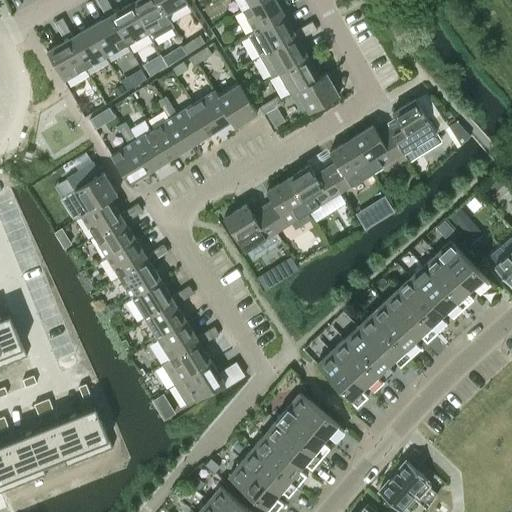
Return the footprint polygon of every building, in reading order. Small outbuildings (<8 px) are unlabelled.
[(157,0),(135,0),(131,3),(148,32),(152,39),(174,27),(166,13),(165,14),(157,0)] [(157,0),(165,14),(166,13),(187,1),(185,0),(157,0)] [(236,0),(242,9),(257,0),(236,0)] [(257,0),(242,9),(254,30),(284,14),(275,0),(257,0)] [(101,8),(106,16),(110,14),(127,44),(148,32),(131,3),(114,12),(109,3),(101,8)] [(110,14),(106,16),(89,26),(106,56),(127,44),(110,14)] [(247,34),(259,56),(296,35),(294,31),(284,14),(254,30),(247,34)] [(54,22),(60,31),(67,27),(62,18),(54,22)] [(312,21),(302,26),(307,34),(316,28),(312,21)] [(72,36),(67,27),(60,31),(65,40),(68,38),(85,68),(106,56),(89,26),(72,36)] [(271,77),(278,72),(307,56),(298,39),(307,34),(302,26),(294,31),(296,35),(259,56),(271,77)] [(200,35),(191,40),(195,48),(204,42),(200,35)] [(63,80),(85,68),(68,38),(65,40),(47,51),(63,80)] [(195,48),(191,40),(182,46),(186,53),(195,48)] [(180,45),(162,56),(167,64),(185,53),(180,45)] [(207,46),(198,52),(202,59),(211,53),(207,46)] [(198,52),(189,57),(194,65),(202,59),(198,52)] [(319,76),(307,56),(278,72),(290,94),(297,91),(296,90),(319,77),(319,76)] [(186,69),(182,62),(173,67),(178,74),(186,69)] [(141,69),(136,71),(141,80),(146,77),(141,69)] [(325,72),(319,76),(319,77),(296,90),(297,91),(309,112),(338,95),(325,72)] [(239,83),(219,96),(218,97),(231,119),(230,120),(234,126),(257,112),(239,83)] [(121,85),(114,89),(117,94),(124,90),(121,85)] [(215,90),(193,103),(211,132),(230,120),(231,119),(218,97),(219,96),(215,90)] [(282,103),(277,95),(268,101),(272,108),(282,103)] [(158,100),(164,109),(171,105),(166,96),(158,100)] [(390,131),(403,152),(408,160),(424,150),(419,142),(436,132),(415,98),(392,112),(400,125),(390,131)] [(263,113),(272,108),(268,101),(259,106),(263,113)] [(173,116),(191,144),(211,132),(193,103),(177,113),(171,105),(164,109),(169,118),(173,116)] [(100,112),(90,118),(96,127),(106,122),(100,112)] [(152,128),(170,157),(191,144),(173,116),(169,118),(152,128)] [(117,126),(123,135),(130,130),(125,121),(117,126)] [(456,121),(449,126),(458,141),(465,136),(456,121)] [(372,125),(350,138),(371,172),(403,152),(390,131),(380,137),(372,125)] [(123,135),(128,143),(132,141),(150,170),(170,157),(152,128),(136,139),(130,130),(123,135)] [(371,172),(350,138),(329,151),(332,156),(322,162),(340,191),(371,172)] [(129,183),(150,170),(132,141),(128,143),(111,154),(129,183)] [(93,159),(66,177),(74,190),(101,173),(93,159)] [(309,164),(287,177),(308,211),(340,191),(322,162),(311,168),(309,164)] [(74,190),(87,210),(87,211),(110,197),(110,198),(117,194),(103,172),(101,173),(74,190)] [(503,183),(495,174),(480,187),(489,197),(503,183)] [(274,204),(264,210),(277,231),(308,211),(287,177),(266,191),(274,204)] [(74,190),(61,198),(73,218),(80,214),(87,210),(74,190)] [(87,211),(87,210),(80,214),(93,236),(122,218),(120,214),(110,198),(110,197),(87,211)] [(138,203),(129,209),(133,216),(142,210),(138,203)] [(244,251),(277,231),(264,210),(254,216),(246,203),(223,217),(244,251)] [(125,221),(133,216),(129,209),(120,214),(122,218),(93,236),(106,256),(135,238),(125,221)] [(365,213),(358,217),(365,227),(372,223),(365,213)] [(467,216),(456,226),(472,244),(483,235),(467,216)] [(61,228),(55,232),(64,247),(71,243),(61,228)] [(145,255),(135,238),(106,256),(119,276),(148,259),(145,255)] [(436,253),(466,285),(470,282),(480,293),(491,283),(450,240),(436,253)] [(163,244),(154,249),(159,257),(168,251),(163,244)] [(154,249),(145,255),(148,259),(119,276),(131,297),(160,279),(150,262),(159,257),(154,249)] [(511,251),(494,266),(511,286),(511,285),(511,251)] [(436,253),(423,265),(463,308),(474,299),(464,288),(466,285),(436,253)] [(276,265),(258,276),(265,288),(283,277),(276,265)] [(453,318),(463,308),(423,265),(410,277),(440,310),(443,307),(453,318)] [(410,277),(397,290),(437,333),(447,323),(437,312),(440,310),(410,277)] [(171,296),(160,279),(131,297),(144,318),(173,300),(171,296)] [(189,285),(180,291),(184,298),(193,293),(189,285)] [(427,342),(437,333),(397,290),(384,302),(414,334),(417,331),(427,342)] [(180,291),(171,296),(173,300),(144,318),(157,338),(186,320),(176,304),(184,298),(180,291)] [(384,302),(370,314),(410,357),(421,348),(411,337),(414,334),(384,302)] [(10,313),(0,316),(0,349),(6,364),(27,355),(10,313)] [(400,367),(410,357),(370,314),(357,326),(387,359),(391,356),(400,367)] [(196,337),(186,320),(157,338),(170,359),(199,341),(196,337)] [(214,326),(205,332),(210,339),(219,334),(214,326)] [(357,326),(344,338),(384,382),(394,372),(384,361),(387,359),(357,326)] [(201,345),(210,339),(205,332),(196,337),(199,341),(170,359),(161,364),(174,384),(211,361),(201,345)] [(344,338),(331,351),(361,383),(364,380),(374,391),(384,382),(344,338)] [(358,386),(361,383),(331,351),(317,364),(357,407),(368,397),(358,386)] [(218,373),(211,361),(174,384),(187,406),(224,383),(226,387),(244,375),(236,362),(218,373)] [(33,375),(22,379),(25,386),(36,382),(33,375)] [(86,383),(78,386),(83,397),(90,394),(88,390),(86,383)] [(300,392),(288,407),(321,435),(324,432),(335,442),(345,430),(300,392)] [(48,398),(41,401),(45,412),(53,409),(48,398)] [(41,401),(33,404),(38,415),(45,412),(41,401)] [(88,408),(72,414),(89,456),(112,447),(109,438),(95,405),(88,408)] [(288,407),(276,421),(321,459),(330,448),(319,439),(321,435),(288,407)] [(72,414),(50,423),(67,465),(89,456),(72,414)] [(4,416),(0,417),(0,427),(1,430),(8,427),(4,416)] [(312,469),(321,459),(276,421),(264,434),(298,463),(301,460),(312,469)] [(50,423),(28,432),(45,474),(44,469),(64,461),(66,466),(67,465),(50,423)] [(28,432),(5,441),(22,483),(45,474),(28,432)] [(264,434),(253,448),(298,486),(307,476),(295,466),(298,463),(264,434)] [(5,441),(0,442),(0,491),(22,483),(5,441)] [(253,448),(241,462),(275,490),(278,487),(289,497),(298,486),(253,448)] [(427,478),(406,460),(405,460),(406,460),(380,490),(379,490),(400,509),(401,508),(415,492),(419,496),(431,483),(426,479),(427,478)] [(272,493),(275,490),(241,462),(229,477),(270,511),(275,511),(283,503),(272,493)] [(252,511),(221,485),(209,500),(222,511),(252,511)] [(198,511),(222,511),(209,500),(198,511)] [(378,511),(367,503),(359,511),(378,511)]
